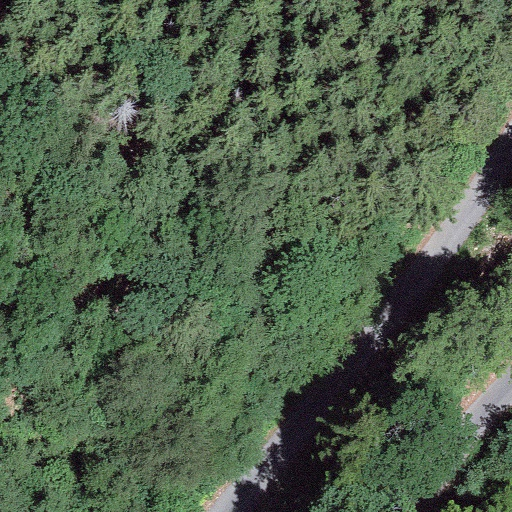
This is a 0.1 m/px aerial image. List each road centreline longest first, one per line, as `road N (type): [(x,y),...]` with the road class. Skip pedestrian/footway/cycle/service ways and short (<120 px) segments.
road 1 (track): [(230,511),(388,321),(511,152)]
road 2 (track): [(511,386),(461,443),(420,511)]
